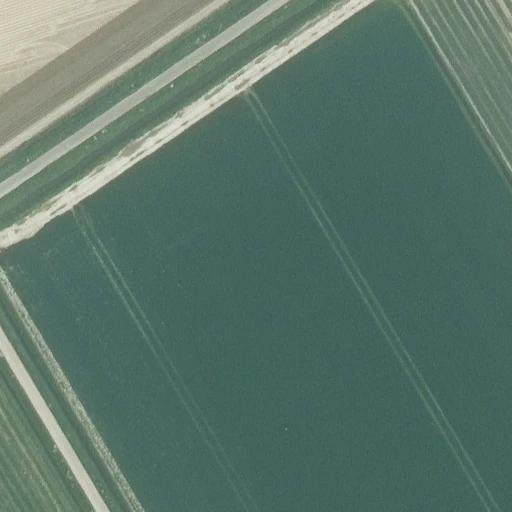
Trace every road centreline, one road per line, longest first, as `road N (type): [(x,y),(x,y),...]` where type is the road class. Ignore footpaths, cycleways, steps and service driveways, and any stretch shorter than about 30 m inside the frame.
road 1 (track): [(0,194),(284,0)]
road 2 (track): [(101,511),(0,339)]
